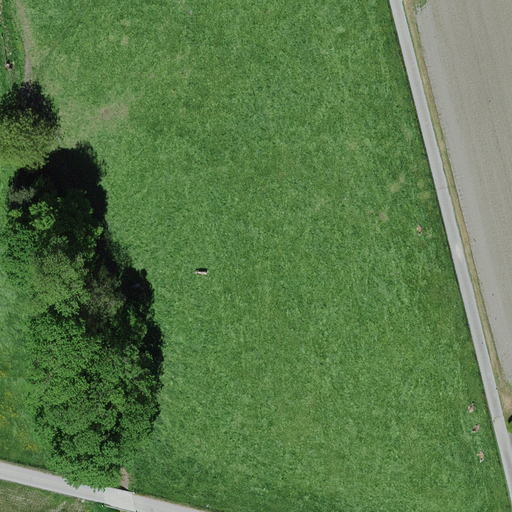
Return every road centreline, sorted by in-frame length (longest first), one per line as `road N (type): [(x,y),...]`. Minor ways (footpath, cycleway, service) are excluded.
road 1 (track): [(511,439),(405,0)]
road 2 (unclassified): [(0,469),(178,511)]
